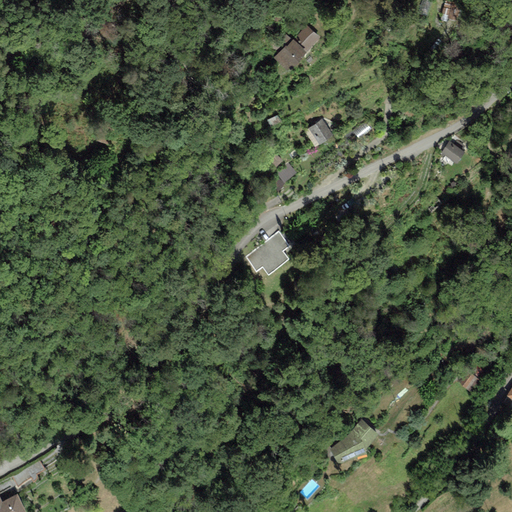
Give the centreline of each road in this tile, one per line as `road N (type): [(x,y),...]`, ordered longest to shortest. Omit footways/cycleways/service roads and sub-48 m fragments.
road 1 (unclassified): [(0,466),(94,422),(145,381),(240,244),(266,221),(462,123),(511,78)]
road 2 (unclassified): [(511,372),(410,511)]
